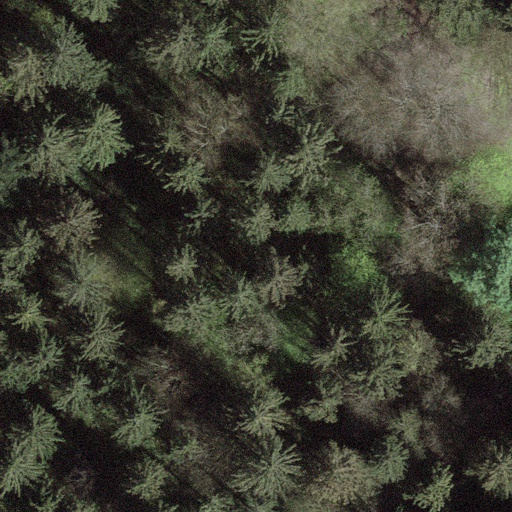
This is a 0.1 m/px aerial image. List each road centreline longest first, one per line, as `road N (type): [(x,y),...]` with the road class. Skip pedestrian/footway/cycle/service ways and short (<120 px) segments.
road 1 (track): [(332,0),(511,127)]
road 2 (track): [(344,511),(511,371)]
